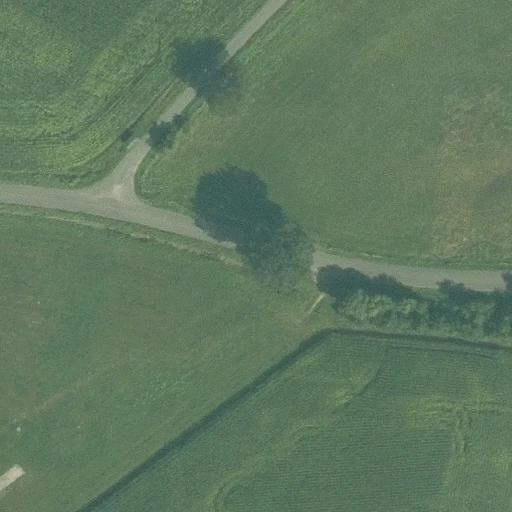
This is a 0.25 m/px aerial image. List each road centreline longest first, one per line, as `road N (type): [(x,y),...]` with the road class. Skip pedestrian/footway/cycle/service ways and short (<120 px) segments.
road 1 (unclassified): [(511,285),(333,267),(114,211)]
road 2 (unclassified): [(114,211),(121,176),(292,0)]
